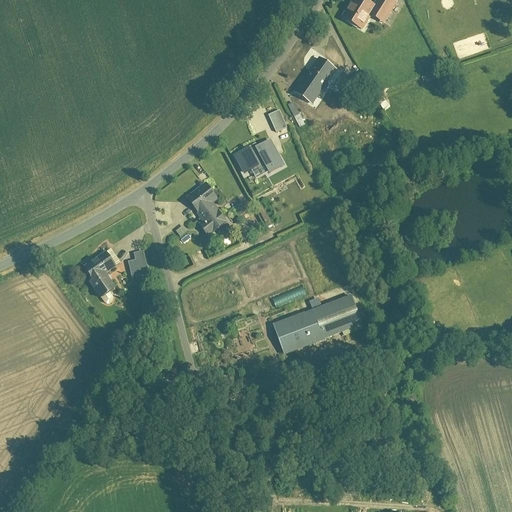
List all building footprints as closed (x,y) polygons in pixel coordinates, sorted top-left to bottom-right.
[(367,14),(379,21),(392,0),(370,0),(370,1),(369,0),(346,0),(338,14),(359,27),(367,14)] [(318,57),(295,90),(313,103),(336,70),(318,57)] [(249,149),(236,155),(246,175),(265,165),(269,173),(283,166),(270,140),(249,151),(249,149)] [(206,191),(188,203),(202,225),(220,213),(206,191)] [(105,250),(78,269),(99,299),(115,287),(105,274),(117,266),(105,250)] [(130,265),(134,281),(150,277),(144,254),(136,256),(138,263),(130,265)] [(275,325),(286,356),(362,328),(351,297),(275,325)]
